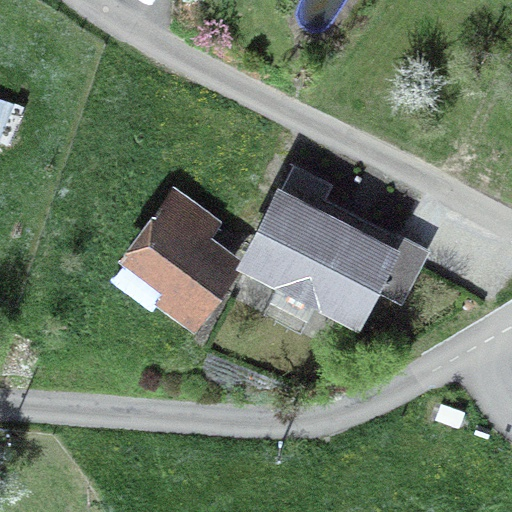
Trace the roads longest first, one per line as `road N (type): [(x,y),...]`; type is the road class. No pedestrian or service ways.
road 1 (residential): [(511,325),(318,428),(0,405)]
road 2 (residential): [(83,0),(511,225)]
